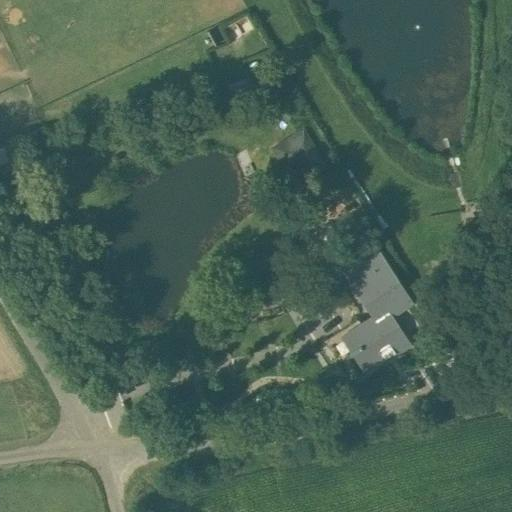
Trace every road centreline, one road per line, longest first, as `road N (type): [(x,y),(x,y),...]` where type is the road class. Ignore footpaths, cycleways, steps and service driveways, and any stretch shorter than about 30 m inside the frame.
road 1 (unclassified): [(97,444),(228,445),(511,375)]
road 2 (unclassified): [(0,282),(97,444)]
